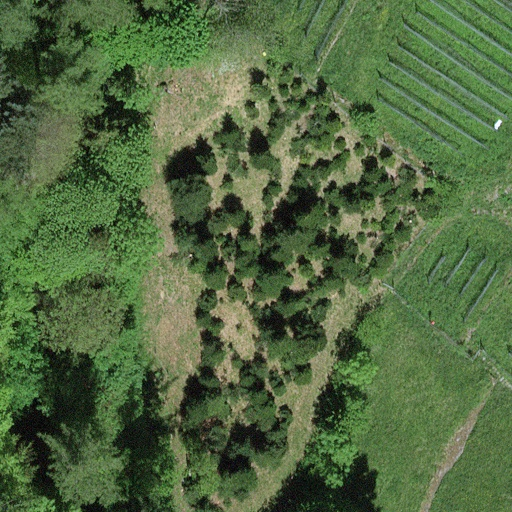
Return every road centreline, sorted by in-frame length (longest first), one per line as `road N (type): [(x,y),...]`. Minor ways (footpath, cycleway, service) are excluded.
road 1 (track): [(132,0),(91,87),(35,254),(51,511)]
road 2 (track): [(164,511),(129,248),(128,137),(148,69),(184,0)]
